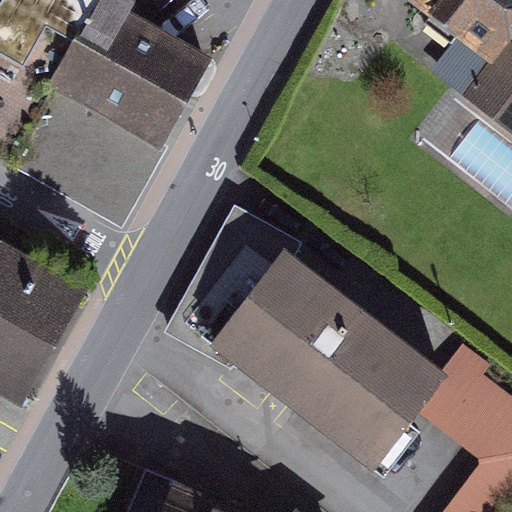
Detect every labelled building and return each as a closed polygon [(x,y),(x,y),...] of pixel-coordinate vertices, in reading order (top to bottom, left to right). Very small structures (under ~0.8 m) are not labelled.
[(123,211),(206,63),(127,20),(132,6),(120,0),(0,0),(0,155),(105,215),(111,204),(123,211)] [(511,30),(511,0),(415,0),(491,58),(511,30)] [(511,54),(510,53),(475,101),(511,128),(511,54)] [(417,406),(441,375),(287,259),(293,246),(235,212),(172,333),(231,366),(367,471),(417,406)] [(76,295),(5,255),(0,265),(0,385),(19,396),(76,295)] [(441,375),(417,406),(491,463),(452,511),(511,511),(511,402),(454,358),(441,375)] [(129,511),(208,511),(180,500),(185,487),(146,470),(129,511)]
